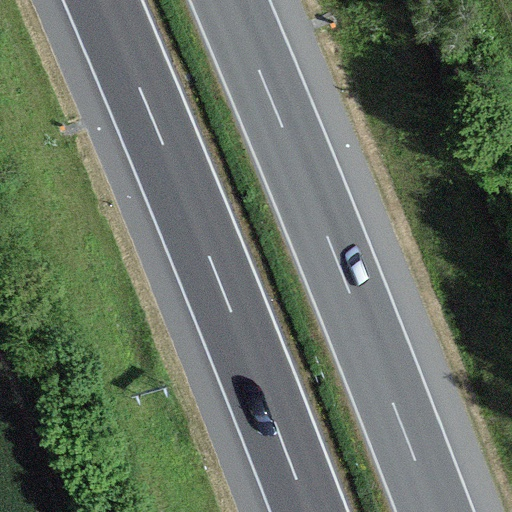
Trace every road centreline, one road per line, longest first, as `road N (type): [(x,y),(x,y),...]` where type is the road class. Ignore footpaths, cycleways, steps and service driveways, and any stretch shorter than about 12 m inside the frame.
road 1 (motorway): [(102,0),(309,511)]
road 2 (motorway): [(434,511),(229,0)]
